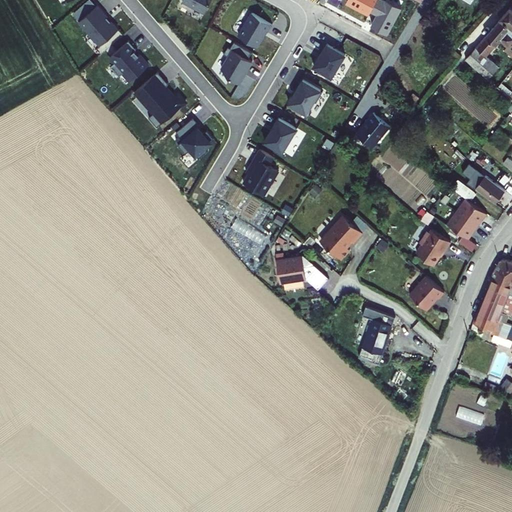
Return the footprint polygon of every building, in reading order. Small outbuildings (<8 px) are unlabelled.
[(184,0),(205,11),(208,10),(213,0),(184,0)] [(100,4),(82,20),(103,44),(121,28),(100,4)] [(511,5),(502,16),(504,17),(511,24),(511,5)] [(246,7),(232,29),(239,33),(252,11),(246,7)] [(260,45),(270,29),(271,30),(275,22),(255,10),(241,33),(260,45)] [(511,24),(504,17),(469,58),(491,78),(502,65),(490,54),(504,37),(510,42),(511,39),(511,24)] [(138,49),(139,48),(132,39),(114,55),(119,61),(114,65),(123,75),(128,70),(135,79),(152,64),(143,54),(142,54),(138,49)] [(255,50),(237,40),(233,46),(231,45),(227,52),(231,55),(224,67),(233,76),(242,82),(255,59),(251,57),(255,50)] [(324,54),(323,53),(317,63),(335,74),(348,52),(330,41),(326,48),(327,48),(324,54)] [(172,82),(161,70),(138,90),(157,112),(152,116),(161,126),(189,101),(182,92),(178,95),(175,92),(176,92),(169,85),(172,82)] [(298,88),(299,89),(292,101),(310,111),(318,99),(320,100),(326,89),(305,76),(298,88)] [(359,136),(375,149),(393,127),(377,114),(359,136)] [(276,123),(277,124),(268,139),(286,150),(300,126),(281,115),(276,123)] [(204,124),(197,116),(179,131),(186,139),(181,144),(189,153),(194,148),(202,157),(211,150),(208,146),(218,138),(210,129),(207,132),(202,126),(204,124)] [(494,136),(511,149),(511,147),(511,133),(502,126),(494,136)] [(277,155),(264,147),(253,165),(256,166),(247,181),(268,193),(282,168),(273,163),(277,155)] [(510,189),(490,175),(480,188),(481,189),(500,203),(510,189)] [(480,191),(460,177),(452,186),(469,198),(473,201),(480,191)] [(473,201),(469,198),(452,222),(474,237),(480,229),(478,228),(484,220),(486,221),(491,213),(473,201)] [(356,219),(348,212),(326,236),(326,240),(345,257),(354,247),(351,245),(357,239),(358,240),(367,230),(367,229),(356,219)] [(374,222),(362,212),(356,219),(367,229),(374,222)] [(236,217),(232,227),(264,241),(268,231),(236,217)] [(456,239),(437,227),(435,230),(433,229),(425,241),(427,242),(422,251),(430,256),(430,258),(439,263),(449,248),(450,249),(456,239)] [(465,241),(477,249),(481,243),(469,235),(465,241)] [(332,276),(307,252),(281,256),(285,281),(311,277),(322,287),(332,276)] [(504,254),(497,270),(511,276),(511,253),(508,252),(504,254)] [(511,276),(497,270),(493,280),(511,288),(511,276)] [(443,298),(449,291),(431,275),(414,294),(431,309),(442,297),(443,298)] [(511,288),(493,280),(489,289),(511,298),(511,288)] [(511,298),(489,289),(486,297),(511,308),(511,298)] [(486,297),(483,306),(508,316),(511,308),(486,297)] [(511,317),(508,316),(483,306),(479,316),(498,324),(497,326),(499,328),(511,332),(511,317)] [(387,314),(371,308),(369,315),(377,318),(364,356),(385,363),(398,325),(384,321),(387,314)] [(400,319),(387,314),(384,321),(398,325),(400,319)] [(511,332),(499,328),(496,335),(511,341),(511,332)] [(511,389),(511,388),(511,379),(507,377),(503,385),(511,389)]
